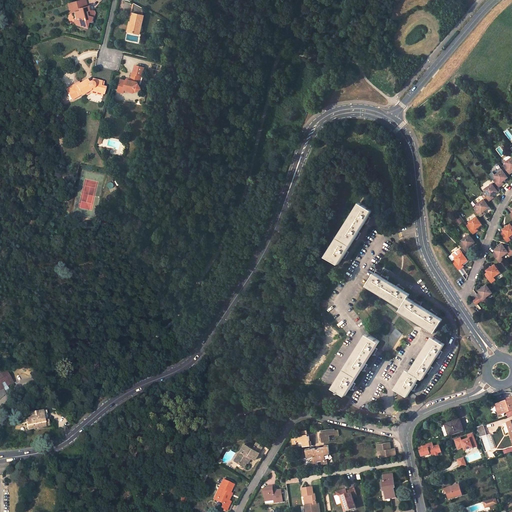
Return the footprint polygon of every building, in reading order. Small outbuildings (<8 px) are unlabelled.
[(95,9),(93,4),(91,0),(80,0),(82,5),(83,6),(85,10),(81,9),(80,14),(81,17),(82,17),(84,24),(90,26),(92,21),(95,22),(97,16),(99,17),(100,13),(99,8),(95,9)] [(140,35),(146,16),(142,15),(144,8),(136,4),(134,12),(135,13),(134,16),(133,16),(128,31),(140,35)] [(139,91),(140,92),(144,90),(141,83),(142,76),(144,76),(147,67),(139,65),(136,74),(135,74),(133,81),(130,80),(130,82),(124,80),(121,92),(126,94),(127,91),(134,93),(139,91)] [(92,90),(104,93),(106,93),(107,87),(104,87),(105,82),(94,80),(94,82),(92,81),(90,83),(88,80),(79,86),(77,84),(68,90),(75,100),(84,94),(84,95),(87,93),(92,90)] [(509,175),(503,167),(495,173),(496,175),(493,177),(499,185),(502,182),(501,181),(509,175)] [(493,181),(486,186),(487,188),(484,190),(490,199),(493,196),(492,195),(500,189),(493,181)] [(485,212),(484,211),(491,205),(485,197),(478,203),(479,204),(476,207),(482,215),(485,212)] [(371,209),(360,202),(326,255),(338,263),(344,253),(355,235),(365,219),(371,209)] [(468,224),(475,233),(478,230),(477,228),(484,223),(478,215),(471,221),(471,222),(468,224)] [(507,228),(503,231),(509,240),(511,238),(511,220),(505,226),(507,228)] [(470,246),(477,240),(471,233),(464,239),(465,240),(462,242),(468,251),(471,248),(470,246)] [(505,241),(497,247),(499,249),(495,252),(502,260),(507,257),(505,254),(511,250),(511,251),(511,245),(511,244),(508,246),(505,241)] [(464,265),(470,259),(465,252),(458,257),(459,259),(455,261),(461,269),(465,267),(464,265)] [(496,279),(500,277),(498,274),(504,269),(498,262),(490,268),(491,269),(487,272),(493,280),(496,279)] [(398,308),(416,320),(432,330),(440,319),(431,314),(415,303),(405,297),(408,293),(399,287),(381,275),(374,271),(366,283),(400,305),(398,308)] [(489,295),(495,291),(489,283),(482,289),(483,290),(479,293),(486,302),(491,298),(489,295)] [(362,367),(372,349),(378,339),(366,333),(333,387),(345,394),(350,386),(362,367)] [(406,368),(394,387),(406,395),(412,386),(418,376),(421,378),(425,371),(437,352),(443,342),(431,335),(409,370),(406,368)] [(0,389),(14,383),(6,366),(0,369),(0,389)] [(335,403),(338,398),(333,394),(330,399),(335,403)] [(511,397),(508,399),(508,401),(496,405),(499,415),(507,412),(509,417),(511,416),(511,397)] [(27,419),(28,429),(36,428),(49,425),(47,411),(31,413),(31,419),(27,419)] [(459,420),(450,423),(451,424),(441,426),(445,437),(448,436),(449,436),(463,432),(459,420)] [(477,428),(481,440),(483,439),(487,451),(497,448),(492,434),(488,435),(485,425),(477,428)] [(320,439),(321,444),(330,442),(329,437),(334,436),(335,437),(339,436),(337,430),(334,431),(334,429),(321,432),(322,439),(320,439)] [(309,443),(308,439),(306,439),(304,432),(298,433),(299,437),(294,438),(294,441),(291,441),(292,447),(295,446),(295,445),(301,444),(301,449),(311,447),(310,443),(309,443)] [(463,449),(463,451),(477,447),(473,433),(467,435),(468,440),(461,441),(460,438),(454,440),(457,450),(463,449)] [(376,451),(379,450),(381,457),(396,454),(394,447),(390,448),(388,441),(375,444),(376,451)] [(432,443),(418,447),(422,458),(430,455),(432,456),(435,455),(438,454),(441,452),(439,446),(434,448),(432,443)] [(251,450),(259,454),(262,447),(255,444),(251,450)] [(244,446),(236,461),(241,464),(241,465),(245,468),(247,464),(249,465),(252,460),(256,462),(259,454),(251,450),(244,446)] [(313,459),(314,463),(312,464),(313,468),(319,467),(318,464),(322,463),(323,466),(328,465),(327,461),(325,461),(324,456),(330,455),(328,446),(324,447),(324,448),(319,449),(319,451),(316,452),(316,450),(310,451),(310,450),(306,451),(308,459),(313,459)] [(459,468),(466,466),(464,458),(457,460),(459,468)] [(381,480),(382,489),(384,489),(384,493),(390,492),(390,496),(394,495),(392,486),(393,486),(392,473),(383,474),(384,479),(381,480)] [(217,499),(224,502),(222,506),(221,509),(227,511),(232,504),(229,503),(232,498),(230,497),(234,488),(223,483),(219,490),(221,491),(217,499)] [(462,495),(458,485),(444,490),(445,492),(446,492),(449,499),(462,495)] [(274,505),(282,504),(281,492),(274,493),(273,487),(267,488),(267,491),(264,492),(266,503),(274,502),(274,505)] [(312,487),(301,488),(302,496),(304,495),(305,505),(315,504),(314,494),(313,494),(312,487)] [(348,492),(349,493),(346,494),(344,489),(335,492),(336,495),(339,496),(344,511),(354,508),(350,498),(356,496),(354,488),(349,490),(348,492)] [(222,506),(224,502),(217,499),(221,491),(219,490),(214,502),(222,506)] [(484,508),(498,505),(496,498),(482,502),(484,508)] [(305,505),(303,505),(304,511),(318,511),(318,503),(315,504),(305,505)]
